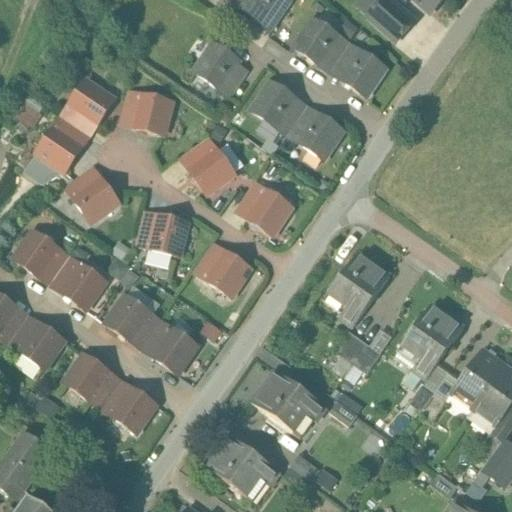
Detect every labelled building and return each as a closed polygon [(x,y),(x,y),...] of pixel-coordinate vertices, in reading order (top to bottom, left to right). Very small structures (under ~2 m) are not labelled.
[(291,5),(283,0),(241,0),(236,9),(272,33),(291,5)] [(414,24),(387,0),(384,0),(367,20),(395,45),(414,24)] [(443,0),(412,0),(430,16),(443,0)] [(511,0),(503,9),(511,16),(511,0)] [(350,41),(358,29),(346,21),(338,33),(350,41)] [(339,41),(312,23),(293,51),(320,69),(332,51),(339,41)] [(349,48),(339,41),(332,51),(342,58),(349,48)] [(239,65),(212,47),(193,75),(220,93),(227,83),(236,69),(239,65)] [(359,55),(349,48),(342,58),(352,64),(359,55)] [(332,51),(320,69),(330,76),(342,58),(332,51)] [(385,72),(359,55),(352,64),(340,83),(366,101),(385,72)] [(352,64),(342,58),(330,76),(340,83),(352,64)] [(246,75),(236,69),(227,83),(236,90),(246,75)] [(236,90),(227,83),(220,93),(230,100),(236,90)] [(113,104),(85,85),(68,111),(77,118),(96,130),(113,104)] [(296,104),(270,86),(251,114),(277,132),(284,122),(296,104)] [(140,99),(129,96),(126,107),(137,110),(140,99)] [(171,106),(140,99),(137,110),(132,132),(163,139),(171,106)] [(296,104),(284,122),(294,129),(306,111),(296,104)] [(137,110),(126,107),(120,129),(132,132),(137,110)] [(77,118),(68,111),(61,121),(71,128),(77,118)] [(306,111),(294,129),(304,135),(316,117),(306,111)] [(343,135),(316,117),(304,135),(297,146),(324,164),(343,135)] [(96,130),(77,118),(71,128),(89,140),(96,130)] [(71,128),(61,121),(54,131),(64,138),(71,128)] [(294,129),(284,122),(277,132),(287,139),(294,129)] [(89,140),(71,128),(64,138),(82,150),(89,140)] [(304,135),(294,129),(287,139),(297,146),(304,135)] [(64,138),(54,131),(36,157),(64,176),(82,150),(64,138)] [(208,143),(198,150),(205,160),(215,152),(208,143)] [(198,150),(180,163),(188,172),(205,160),(198,150)] [(205,160),(188,172),(206,198),(234,178),(215,152),(205,160)] [(92,172),(75,185),(82,194),(99,182),(92,172)] [(82,194),(72,202),(91,227),(118,207),(99,182),(82,194)] [(75,185),(65,192),(72,202),(82,194),(75,185)] [(264,194),(255,187),(248,197),(258,204),(264,194)] [(291,211),(264,194),(258,204),(245,222),(272,240),(291,211)] [(248,197),(235,215),(245,222),(258,204),(248,197)] [(156,219),(144,217),(139,238),(151,241),(156,219)] [(187,227),(156,219),(151,241),(148,252),(179,260),(187,227)] [(59,254),(33,236),(13,263),(39,282),(52,264),(59,254)] [(151,241),(139,238),(136,249),(148,252),(151,241)] [(213,248),(201,266),(211,273),(223,255),(213,248)] [(69,261),(59,254),(52,264),(62,271),(69,261)] [(250,273),(223,255),(211,273),(204,283),(231,301),(250,273)] [(356,258),(328,297),(347,310),(340,320),(354,329),(389,281),(356,258)] [(79,268),(69,261),(62,271),(71,278),(79,268)] [(52,264),(39,282),(49,289),(62,271),(52,264)] [(211,273),(201,266),(194,276),(204,283),(211,273)] [(105,286),(79,268),(71,278),(59,295),(85,314),(105,286)] [(62,271),(49,289),(59,295),(71,278),(62,271)] [(0,300),(0,338),(5,331),(18,313),(0,300)] [(151,318),(125,300),(105,328),(131,346),(144,328),(151,318)] [(462,333),(430,310),(402,348),(420,362),(414,371),(427,381),(462,333)] [(18,313),(5,331),(15,338),(28,320),(18,313)] [(151,318),(144,328),(154,335),(161,325),(151,318)] [(28,320),(15,338),(25,345),(37,327),(28,320)] [(215,342),(221,332),(207,323),(201,334),(215,342)] [(170,332),(161,325),(154,335),(164,342),(170,332)] [(64,345),(37,327),(25,345),(18,354),(44,373),(64,345)] [(144,328),(131,346),(141,353),(154,335),(144,328)] [(15,338),(5,331),(0,338),(0,341),(8,348),(15,338)] [(197,350),(170,332),(164,342),(151,360),(177,378),(197,350)] [(154,335),(141,353),(151,360),(164,342),(154,335)] [(369,349),(349,335),(335,354),(355,369),(369,349)] [(25,345),(15,338),(8,348),(18,354),(25,345)] [(381,357),(369,349),(355,369),(367,377),(381,357)] [(481,354),(450,398),(473,414),(504,370),(481,354)] [(83,359),(64,387),(90,405),(97,395),(110,377),(83,359)] [(511,375),(504,370),(473,414),(494,429),(496,430),(511,407),(511,375)] [(325,410),(276,375),(253,407),(292,435),(305,417),(315,424),(325,410)] [(110,377),(97,395),(107,402),(120,384),(110,377)] [(120,384),(107,402),(117,409),(129,391),(120,384)] [(422,387),(408,406),(420,415),(434,395),(422,387)] [(117,409),(110,418),(136,437),(156,409),(129,391),(117,409)] [(107,402),(97,395),(90,405),(100,412),(107,402)] [(434,395),(420,415),(433,424),(447,404),(434,395)] [(117,409),(107,402),(100,412),(110,418),(117,409)] [(357,418),(337,404),(329,415),(348,429),(357,418)] [(511,407),(496,430),(494,429),(490,435),(503,444),(511,431),(511,407)] [(23,435),(0,468),(0,494),(17,506),(22,508),(26,502),(22,498),(52,455),(23,435)] [(503,444),(490,435),(476,454),(489,463),(503,444)] [(278,474),(229,439),(206,472),(245,500),(258,481),(268,488),(278,474)] [(489,463),(482,473),(505,489),(511,479),(511,450),(503,444),(489,463)] [(318,472),(299,458),(290,469),(310,483),(318,472)] [(310,483),(290,469),(282,480),(302,494),(310,483)] [(458,491),(438,477),(430,488),(449,502),(458,491)] [(22,508),(19,511),(10,511),(9,511),(7,511),(42,511),(27,501),(26,502),(22,508)]
